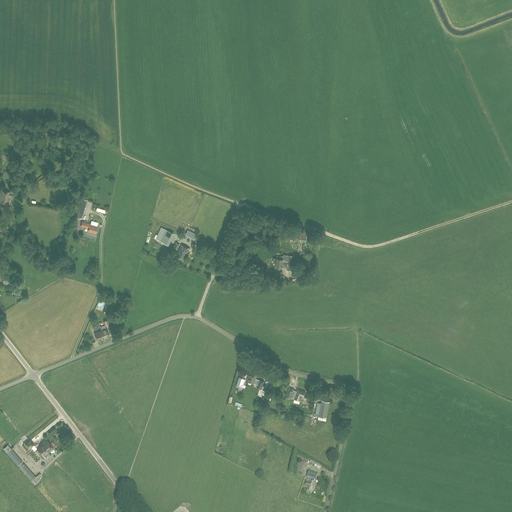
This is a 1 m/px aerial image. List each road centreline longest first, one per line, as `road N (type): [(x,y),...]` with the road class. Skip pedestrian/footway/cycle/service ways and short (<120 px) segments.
road 1 (unclassified): [(325,511),(353,388),(288,372),(184,315),(32,374)]
road 2 (unclassified): [(122,489),(32,374)]
road 3 (track): [(197,317),(237,202)]
